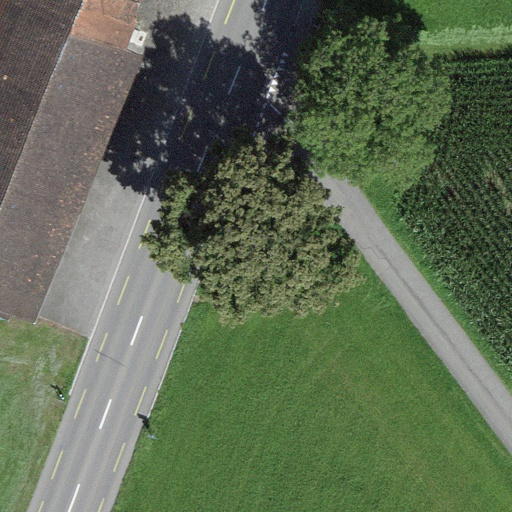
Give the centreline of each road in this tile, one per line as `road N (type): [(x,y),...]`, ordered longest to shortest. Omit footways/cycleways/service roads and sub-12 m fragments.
road 1 (secondary): [(234,82),(70,511)]
road 2 (residential): [(234,82),(273,103),(311,146),(511,423)]
